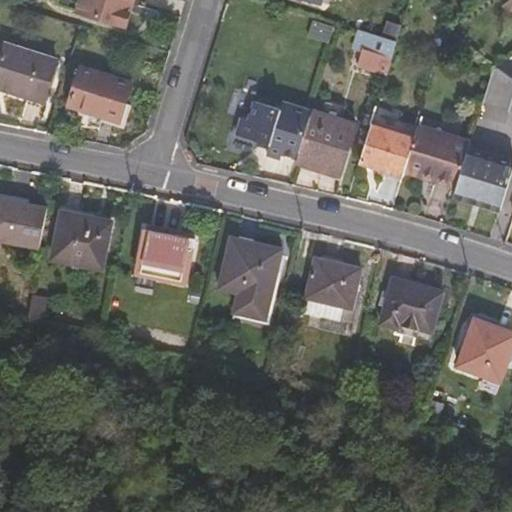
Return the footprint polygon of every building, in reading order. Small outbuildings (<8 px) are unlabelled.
[(81,0),(78,13),(124,27),(130,12),(125,10),(128,0),(81,0)] [(128,0),(125,10),(130,12),(136,14),(139,0),(128,0)] [(323,0),(293,0),(321,8),(323,0)] [(392,41),(361,32),(355,50),(361,52),(356,66),(381,74),(392,41)] [(4,50),(0,64),(0,92),(43,104),(54,64),(4,50)] [(499,71),(511,81),(511,66),(508,64),(499,71)] [(80,69),(69,109),(88,114),(86,119),(99,123),(101,117),(120,123),(125,106),(132,84),(80,69)] [(511,81),(499,71),(486,106),(505,113),(511,93),(511,81)] [(298,161),(313,113),(284,104),(282,112),(254,104),(249,122),(242,120),(236,137),(271,147),(268,157),(282,161),(283,156),(298,161)] [(298,161),(297,165),(340,177),(357,124),(341,119),(344,109),(326,104),(324,114),(313,111),(313,113),(298,161)] [(99,123),(125,131),(132,108),(125,106),(120,123),(101,117),(99,123)] [(374,129),(363,168),(403,181),(404,179),(419,131),(373,117),(370,128),(374,129)] [(419,131),(404,179),(435,189),(440,176),(460,182),(471,152),(471,150),(454,145),(454,142),(419,131)] [(460,182),(454,199),(501,215),(511,181),(511,166),(471,152),(460,182)] [(0,248),(36,256),(45,210),(0,202),(0,248)] [(109,218),(60,209),(51,257),(99,266),(109,218)] [(192,243),(142,233),(132,282),(182,293),(192,243)] [(279,252),(229,239),(218,283),(240,290),(237,301),(264,308),(279,252)] [(359,265),(314,254),(302,308),(346,319),(359,265)] [(444,287),(396,275),(384,323),(397,326),(399,318),(434,327),(444,287)] [(22,327),(37,330),(41,307),(27,303),(22,327)] [(511,359),(511,327),(483,315),(463,363),(503,381),(511,359)]
